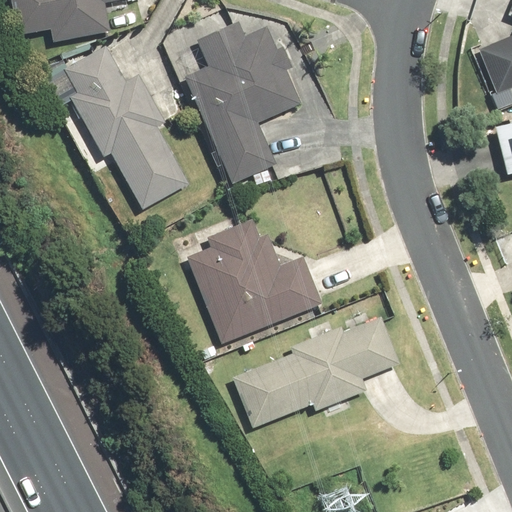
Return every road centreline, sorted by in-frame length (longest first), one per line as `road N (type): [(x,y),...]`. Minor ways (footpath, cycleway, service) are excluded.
road 1 (residential): [(511,443),(404,147),(407,10)]
road 2 (motorway): [(0,385),(63,511)]
